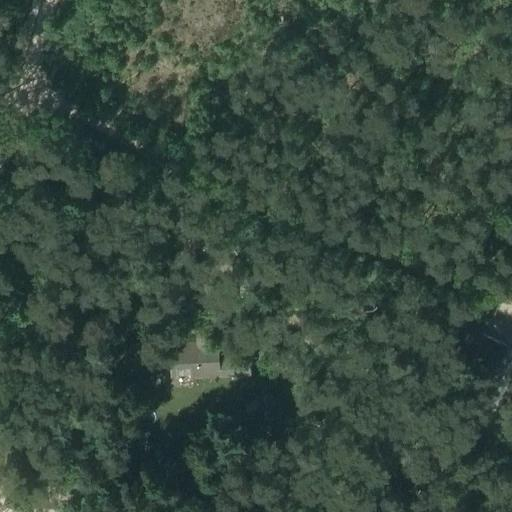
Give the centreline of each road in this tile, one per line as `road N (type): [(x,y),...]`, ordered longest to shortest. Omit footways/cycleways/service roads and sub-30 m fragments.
road 1 (track): [(8,88),(511,310)]
road 2 (track): [(49,0),(0,163)]
